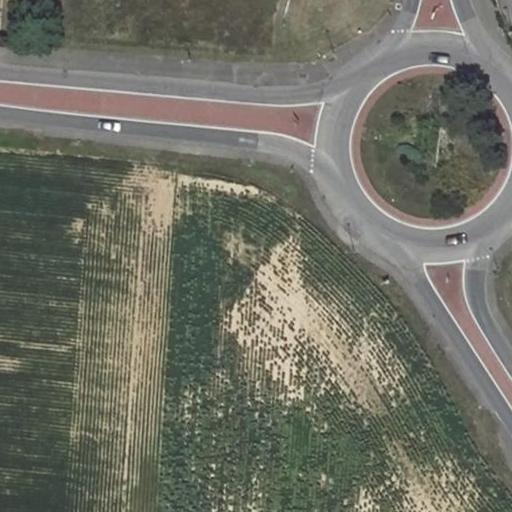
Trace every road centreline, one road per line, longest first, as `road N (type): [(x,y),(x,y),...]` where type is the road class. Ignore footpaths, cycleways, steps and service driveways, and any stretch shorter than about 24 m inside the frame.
road 1 (secondary): [(351,82),(132,81),(0,69)]
road 2 (secondary): [(0,113),(268,146),(332,172)]
road 3 (tertiary): [(391,240),(511,423)]
road 4 (tertiary): [(511,365),(482,307),(478,237)]
